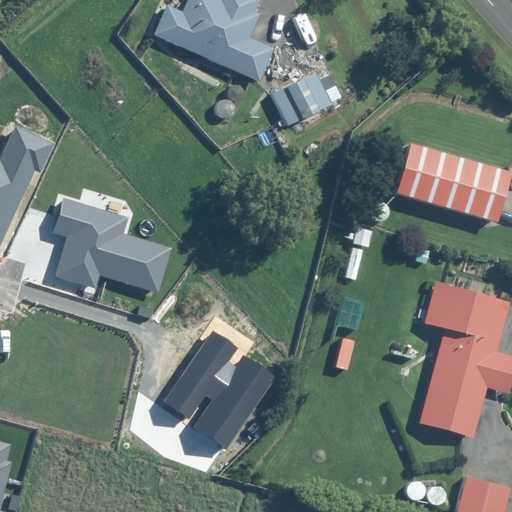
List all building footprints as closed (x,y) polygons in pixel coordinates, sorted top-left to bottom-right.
[(186,0),(181,12),(164,4),(150,35),(260,86),(277,50),(248,36),(264,0),(186,0)] [(331,101),(316,71),(269,95),(285,125),(331,101)] [(510,302),(433,280),(420,322),(443,328),(416,421),(470,437),(485,382),(510,389),(511,381),(511,352),(497,348),(510,302)] [(319,447),(307,437),(295,450),(307,461),(319,447)] [(503,511),(510,487),(466,475),(456,511),(460,511),(503,511)]
